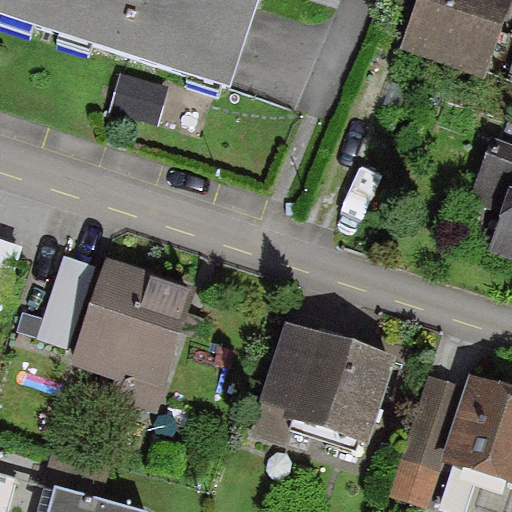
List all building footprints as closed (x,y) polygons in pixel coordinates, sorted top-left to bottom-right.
[(260,7),(239,0),(4,0),(0,15),(0,21),(232,95),(260,7)] [(511,44),(511,0),(433,0),(406,65),(488,100),(511,44)] [(511,177),(483,253),(511,264),(511,177)] [(0,332),(3,333),(30,252),(0,242),(0,332)] [(189,302),(66,270),(41,364),(164,396),(189,302)] [(387,370),(270,335),(243,426),(360,461),(387,370)] [(511,400),(437,377),(394,510),(400,511),(433,511),(443,481),(511,502),(511,400)] [(105,511),(38,495),(33,511),(105,511)]
